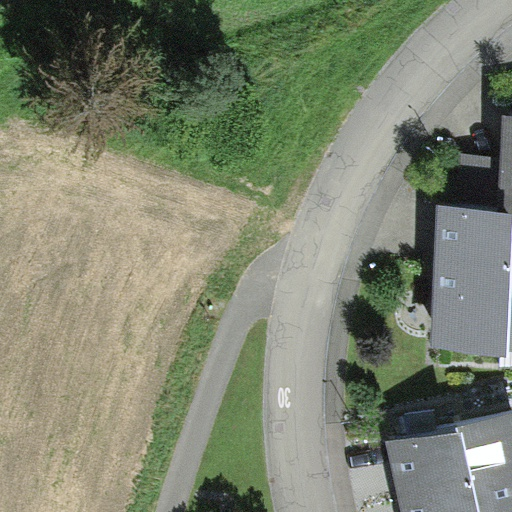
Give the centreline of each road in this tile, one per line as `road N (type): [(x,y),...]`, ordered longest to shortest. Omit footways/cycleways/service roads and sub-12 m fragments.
road 1 (residential): [(496,0),(407,81),(358,161),(318,258)]
road 2 (unclassified): [(170,511),(252,279),(318,258)]
road 3 (residential): [(318,258),(297,313),(292,373),(313,511)]
